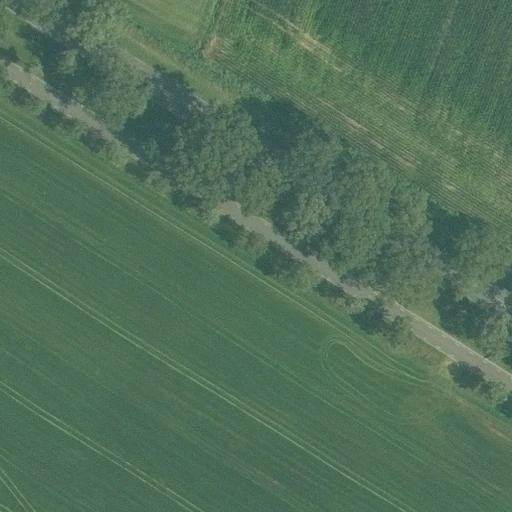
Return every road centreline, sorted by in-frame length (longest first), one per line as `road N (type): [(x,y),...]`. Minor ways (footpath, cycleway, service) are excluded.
road 1 (unclassified): [(511,399),(0,68)]
road 2 (primary): [(511,308),(26,0)]
